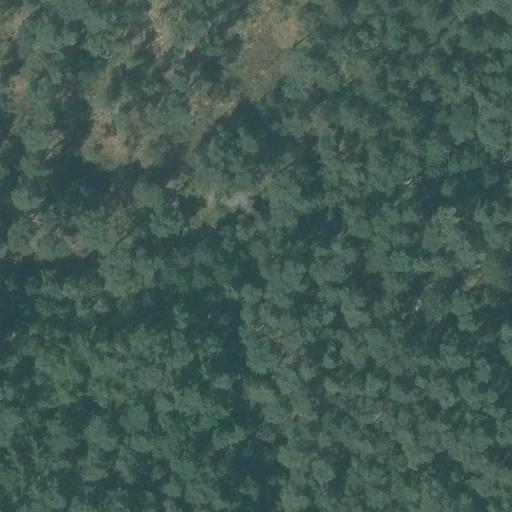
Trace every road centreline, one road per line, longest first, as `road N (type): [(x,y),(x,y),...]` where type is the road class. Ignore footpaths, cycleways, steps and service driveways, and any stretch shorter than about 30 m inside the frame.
road 1 (track): [(262,511),(226,345),(191,269),(97,297),(0,293)]
road 2 (track): [(511,138),(324,172),(191,269)]
